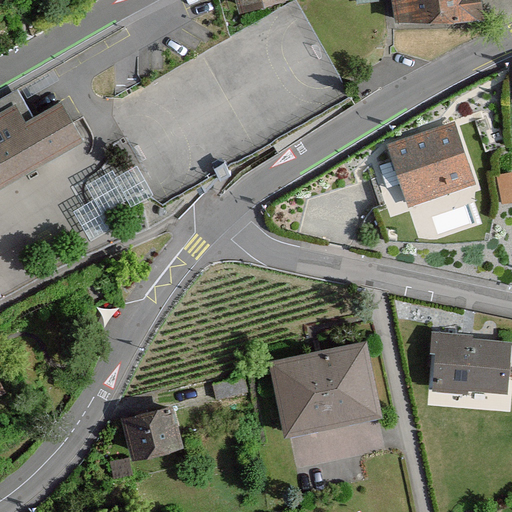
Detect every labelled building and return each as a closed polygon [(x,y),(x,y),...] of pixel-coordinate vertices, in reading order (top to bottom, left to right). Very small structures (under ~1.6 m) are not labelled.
[(236,0),(240,14),(289,0),(288,0),(236,0)] [(394,0),(398,19),(488,17),(484,0),(394,0)] [(0,188),(91,138),(67,95),(35,113),(21,87),(0,98),(0,188)] [(401,182),(410,205),(477,181),(454,118),(386,143),(392,160),(377,165),(385,188),(401,182)] [(431,350),(438,351),(435,390),(470,392),(470,387),(511,390),(511,375),(511,338),(476,337),(477,331),(432,329),(431,350)] [(270,358),(285,434),(387,413),(372,337),(270,358)] [(124,416),(134,456),(183,444),(173,404),(124,416)]
